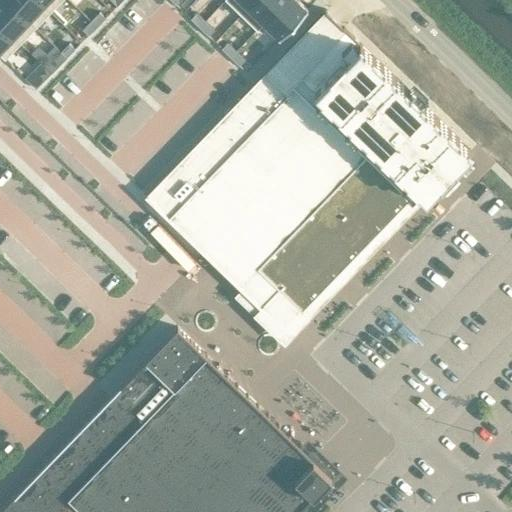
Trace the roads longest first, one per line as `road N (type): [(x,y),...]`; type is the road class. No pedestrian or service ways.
road 1 (residential): [(184,254),(0,81)]
road 2 (residential): [(0,128),(158,281)]
road 3 (tertiary): [(391,0),(511,116)]
